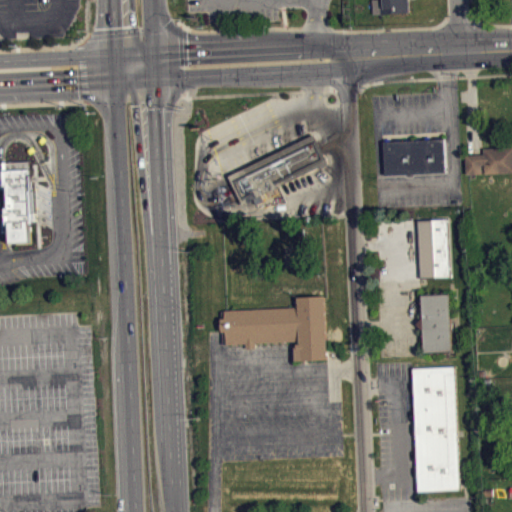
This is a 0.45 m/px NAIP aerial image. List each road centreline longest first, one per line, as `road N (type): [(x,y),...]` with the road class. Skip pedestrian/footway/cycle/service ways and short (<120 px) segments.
road 1 (primary): [(114,0),(136,511)]
road 2 (residential): [(366,511),(347,57)]
road 3 (primary): [(177,511),(159,80)]
road 4 (primary): [(347,57),(323,42),(157,50)]
road 5 (primary): [(159,80),(321,70),(347,57)]
road 6 (primary): [(347,57),(511,46)]
road 7 (primary): [(0,87),(159,80)]
road 8 (primary): [(157,50),(0,59)]
